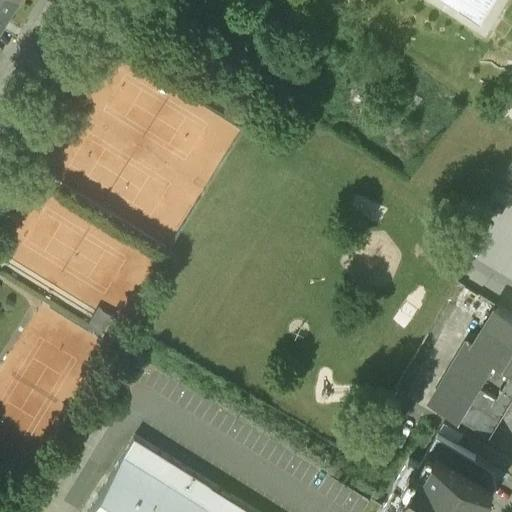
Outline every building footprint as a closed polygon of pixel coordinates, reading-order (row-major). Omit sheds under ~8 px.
[(0,0),(0,21),(12,0),(0,0)] [(452,0),(462,6),(460,9),(459,9),(458,11),(480,24),(494,0),(452,0)] [(511,371),(511,318),(498,309),(474,349),(511,371)] [(511,406),(511,371),(474,349),(438,411),(486,439),(507,404),(511,406)] [(256,511),(133,437),(86,511),(256,511)] [(496,486),(492,470),(437,438),(418,469),(408,463),(392,489),(395,491),(382,511),(476,511),(481,505),(486,504),(496,486)]
